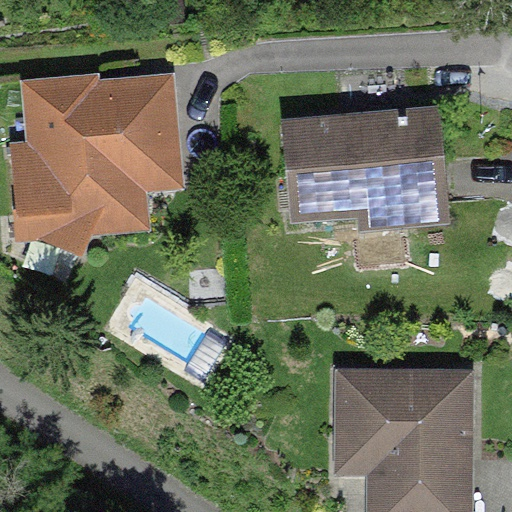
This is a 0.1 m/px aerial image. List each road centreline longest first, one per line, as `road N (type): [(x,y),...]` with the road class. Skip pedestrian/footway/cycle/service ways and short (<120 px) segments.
road 1 (unknown): [(511,40),(207,70)]
road 2 (residential): [(0,388),(189,511)]
